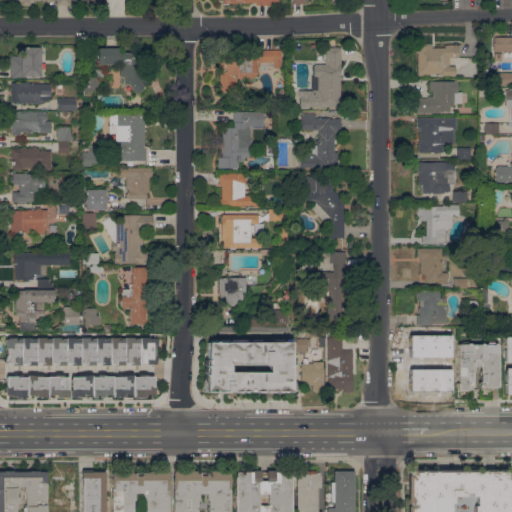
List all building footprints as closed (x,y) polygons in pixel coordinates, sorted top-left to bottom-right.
[(511,37),(511,85),(498,86),(497,72),(511,72),(511,51),(493,51),(493,37),(511,37)] [(83,41),(93,41),(93,50),(83,49),(83,46),(83,41)] [(455,76),(439,76),(439,73),(430,73),(430,76),(418,76),(418,73),(417,73),(417,52),(416,52),(416,47),(417,47),(417,43),(433,43),(433,47),(441,47),(441,45),(458,45),(458,57),(449,57),(449,65),(455,65),(455,67),(455,76)] [(40,47),(41,76),(10,76),(10,56),(18,56),(18,47),(40,47)] [(341,65),(339,65),(339,76),(343,76),(343,80),(340,80),(340,106),(300,107),(299,97),(298,97),(298,91),(311,91),(311,89),(313,89),(313,76),(315,76),(314,64),(326,64),(325,47),(341,47),(341,65)] [(98,48),(118,48),(118,52),(136,52),(137,64),(145,64),(145,80),(148,82),(137,94),(130,88),(131,86),(128,83),(121,83),(121,76),(119,76),(120,61),(117,61),(117,64),(98,64),(98,48)] [(255,67),(255,78),(253,78),(253,82),(244,82),(244,79),(237,79),(237,88),(220,88),(219,57),(244,57),(244,50),(281,50),(281,66),(255,67)] [(84,77),(95,77),(95,69),(104,69),(104,78),(103,78),(103,89),(98,89),(98,90),(89,90),(89,93),(84,94),(84,77)] [(450,102),(450,106),(452,106),(452,109),(450,109),(450,111),(440,111),(440,113),(416,113),(416,98),(427,98),(427,96),(432,96),(432,91),(430,91),(430,81),(457,81),(457,84),(459,84),(459,88),(457,88),(457,92),(469,92),(469,102),(466,102),(450,102)] [(34,103),(34,102),(11,103),(11,82),(28,82),(28,84),(50,84),(50,95),(42,96),(42,103),(34,103)] [(511,124),(511,89),(503,89),(504,104),(510,104),(511,124)] [(75,98),(75,110),(57,110),(57,98),(75,98)] [(11,119),(14,118),(14,111),(28,111),(28,112),(46,111),(46,119),(43,119),(43,121),(51,121),(51,132),(40,133),(40,131),(33,131),(32,133),(29,133),(28,131),(20,131),(20,134),(11,134),(11,119)] [(233,111),(263,112),(263,119),(264,119),(264,123),(263,123),(263,126),(261,126),(261,127),(251,127),(251,148),(249,148),(248,157),(243,157),(243,162),(238,162),(238,168),(218,168),(218,157),(221,157),(221,149),(220,149),(220,142),(222,142),(222,127),(224,128),(227,126),(230,126),(233,128),(233,112),(233,111)] [(132,160),(132,165),(127,165),(127,160),(110,160),(110,147),(116,147),(116,142),(115,142),(115,124),(109,124),(109,113),(144,113),(144,149),(146,149),(146,160),(132,160)] [(301,130),(301,113),(315,113),(315,117),(329,117),(329,118),(340,118),(341,130),(334,130),(334,139),(335,139),(335,143),(334,143),(334,152),(337,152),(337,159),(338,160),(338,164),(337,165),(337,167),(300,167),(300,153),(310,153),(310,145),(316,145),(316,141),(317,140),(318,139),(318,129),(301,130)] [(442,152),(437,152),(437,153),(431,153),(431,152),(419,152),(418,142),(420,142),(420,127),(416,127),(416,117),(455,117),(455,129),(452,129),(452,143),(442,143),(442,145),(442,152)] [(485,123),(498,123),(498,134),(485,134),(485,123)] [(57,126),(71,127),(71,140),(69,140),(69,142),(57,142),(57,126)] [(69,142),(69,152),(57,152),(57,142),(69,142)] [(104,145),(104,153),(95,153),(95,166),(81,165),(82,151),(88,152),(89,145),(104,145)] [(51,170),(29,170),(29,167),(23,167),(23,170),(13,170),(13,160),(11,160),(11,148),(32,148),(32,146),(36,146),(36,148),(38,148),(38,150),(41,150),(41,149),(44,149),(44,150),(51,150),(51,170)] [(478,147),(478,158),(457,159),(457,147),(478,147)] [(511,182),(507,182),(507,184),(502,184),(502,183),(495,183),(496,167),(497,166),(507,166),(508,167),(510,167),(510,163),(511,161),(511,182)] [(449,191),(447,191),(447,192),(445,192),(445,191),(444,191),(444,193),(439,193),(439,194),(437,194),(437,193),(433,193),(433,195),(430,195),(430,193),(427,193),(427,194),(424,194),(424,193),(422,193),(422,184),(418,184),(418,172),(417,172),(417,162),(454,162),(454,169),(446,169),(446,182),(449,182),(449,184),(449,191)] [(117,177),(117,167),(151,167),(151,177),(149,177),(149,191),(146,191),(146,198),(127,198),(127,191),(129,191),(129,188),(126,188),(126,177),(125,177),(117,177)] [(12,191),(19,192),(19,185),(17,185),(17,184),(12,183),(13,173),(44,173),(44,190),(36,190),(36,202),(12,202),(12,191)] [(221,185),(219,185),(219,173),(246,173),(246,184),(244,184),(244,196),(261,196),(261,207),(254,207),(254,205),(240,205),(240,207),(226,207),(226,206),(218,206),(218,199),(221,199),(221,185)] [(300,176),(331,177),(331,189),(343,202),(343,237),(329,237),(329,217),(324,222),(310,207),(315,203),(312,200),(305,200),(306,191),(300,191),(300,176)] [(85,209),(85,203),(84,203),(84,196),(85,196),(85,189),(93,189),(93,188),(98,188),(98,189),(105,189),(105,195),(106,195),(106,203),(105,203),(105,209),(85,209)] [(466,191),(466,192),(466,200),(465,200),(465,202),(452,202),(452,191),(466,191)] [(68,217),(57,216),(58,204),(69,204),(68,217)] [(452,228),(448,228),(448,230),(444,230),(444,237),(436,237),(436,244),(422,244),(422,235),(425,235),(425,220),(418,220),(418,216),(417,216),(417,212),(416,212),(416,208),(417,208),(417,205),(427,205),(427,206),(442,206),(442,204),(458,204),(458,216),(452,216),(452,228)] [(42,233),(25,234),(25,231),(11,231),(11,222),(12,222),(12,210),(26,210),(26,209),(37,209),(37,207),(40,207),(40,209),(42,209),(42,233)] [(268,209),(282,209),(282,212),(287,212),(287,220),(282,220),(282,221),(268,221),(268,209)] [(114,214),(153,215),(152,229),(142,229),(142,252),(149,252),(149,264),(114,263),(114,250),(112,250),(112,242),(114,242),(114,214)] [(250,238),(261,238),(261,247),(223,248),(223,240),(221,240),(221,214),(258,214),(258,223),(250,223),(250,225),(253,225),(253,232),(250,232),(250,238)] [(95,215),(95,228),(82,228),(82,215),(95,215)] [(508,220),(508,233),(494,233),(494,220),(508,220)] [(278,246),(278,227),(281,227),(281,226),(287,226),(287,246),(278,246)] [(441,272),(448,272),(448,278),(445,278),(445,283),(437,283),(437,282),(424,282),(424,274),(420,274),(420,257),(416,257),(416,248),(441,248),(441,272)] [(14,263),(13,263),(13,252),(34,252),(34,264),(45,264),(45,274),(35,274),(35,279),(27,279),(27,281),(23,281),(23,279),(14,279),(14,263)] [(327,284),(309,284),(309,271),(334,271),(334,263),(329,263),(329,252),(344,252),(344,317),(327,317),(327,284)] [(99,253),(99,264),(82,264),(82,253),(99,253)] [(511,260),(511,273),(500,273),(500,260),(511,260)] [(130,307),(121,307),(121,305),(120,305),(120,299),(121,298),(121,289),(130,289),(130,284),(132,284),(132,267),(146,267),(146,313),(147,313),(147,319),(146,319),(146,324),(130,323),(130,307)] [(246,303),(233,303),(234,305),(230,305),(230,303),(227,303),(227,301),(220,301),(220,293),(219,293),(218,278),(228,278),(228,277),(245,277),(246,303)] [(466,279),(466,288),(454,289),(453,278),(466,277),(466,279)] [(37,289),(37,278),(49,278),(49,282),(52,282),(52,289),(37,289)] [(52,293),(54,293),(54,298),(52,298),(52,301),(44,301),(44,315),(35,315),(35,321),(30,321),(30,331),(20,331),(20,321),(19,321),(19,316),(15,316),(15,299),(13,299),(13,289),(37,289),(52,289),(52,293)] [(417,290),(439,290),(439,297),(446,297),(446,305),(447,305),(447,314),(446,314),(446,322),(419,322),(419,306),(419,300),(417,300),(417,290)] [(478,317),(466,317),(467,300),(475,300),(475,301),(478,301),(478,317)] [(61,324),(61,309),(63,309),(63,306),(71,306),(71,309),(79,309),(79,324),(61,324)] [(85,308),(96,308),(96,316),(99,316),(99,324),(89,324),(89,326),(85,326),(85,308)] [(268,325),(268,310),(286,309),(286,325),(268,325)] [(240,325),(239,315),(258,314),(259,325),(240,325)] [(507,314),(507,325),(489,325),(489,314),(507,314)] [(106,332),(103,329),(104,326),(106,324),(109,324),(111,327),(111,330),(109,332),(106,332)] [(327,338),(329,338),(329,335),(334,335),(334,334),(334,331),(338,331),(338,335),(339,335),(339,337),(342,337),(342,348),(345,348),(345,350),(352,350),(352,368),(353,368),(353,372),(352,372),(352,391),(351,391),(351,393),(345,393),(345,392),(343,392),(343,391),(340,391),(340,388),(337,388),(339,389),(337,391),(334,391),(332,389),(333,388),(331,388),(331,383),(328,383),(328,376),(327,376),(327,339),(327,338)] [(511,336),(501,336),(502,362),(511,361),(511,336)] [(153,364),(153,337),(4,338),(4,365),(153,364)] [(426,350),(412,351),(412,338),(426,338),(426,350)] [(235,393),(235,391),(228,391),(228,392),(227,393),(226,392),(225,392),(225,391),(224,391),(224,392),(223,392),(223,393),(222,393),(221,392),(221,391),(218,391),(218,393),(212,393),(212,391),(204,391),(207,342),(210,342),(210,340),(224,340),(224,342),(230,342),(230,339),(244,339),(244,342),(249,342),(249,339),(259,339),(259,342),(270,342),(270,339),(288,339),(288,342),(290,342),(290,391),(281,391),(281,393),(276,393),(276,391),(272,391),(272,392),(271,393),(270,392),(269,392),(269,391),(268,391),(268,392),(267,392),(267,393),(266,392),(265,391),(262,391),(262,393),(257,393),(257,391),(241,391),(241,393),(235,393)] [(310,339),(310,344),(306,344),(306,352),(299,352),(299,353),(295,353),(295,339),(310,339)] [(496,387),(494,388),(492,387),(490,386),(490,388),(488,388),(488,389),(481,389),(480,389),(480,386),(478,386),(478,382),(480,382),(480,366),(472,366),(472,371),(471,371),(471,381),(472,381),(472,386),(471,386),(471,389),(465,389),(463,390),(461,391),(459,390),(457,389),(457,345),(497,344),(498,386),(496,387)] [(433,364),(439,357),(451,369),(446,374),(452,380),(445,387),(438,380),(434,384),(430,379),(425,384),(418,377),(416,376),(414,374),(414,372),(416,370),(413,367),(417,363),(415,361),(422,354),(433,364)] [(300,363),(303,363),(303,360),(307,360),(307,363),(322,363),(323,390),(312,391),(312,384),(301,385),(300,363)] [(511,392),(511,368),(502,368),(503,393),(511,392)] [(152,376),(4,376),(4,396),(152,396),(152,376)] [(511,511),(473,511),(473,505),(476,505),(476,496),(471,496),(471,492),(464,493),(464,496),(452,496),(452,503),(450,503),(450,511),(407,511),(407,506),(409,506),(409,504),(407,504),(407,475),(409,475),(409,471),(412,471),(412,470),(421,470),(421,471),(424,471),(424,470),(434,470),(434,471),(437,471),(437,470),(461,469),(461,471),(464,471),(464,469),(481,469),(481,471),(484,471),(484,469),(494,469),(494,471),(497,471),(497,470),(509,470),(509,471),(511,471),(511,511)] [(52,475),(63,475),(63,470),(74,470),(74,497),(52,497),(52,475)] [(235,511),(235,471),(252,471),(252,470),(260,470),(260,472),(266,472),(266,470),(275,470),(275,471),(291,471),(291,511),(235,511)] [(297,477),(297,472),(301,472),(301,470),(316,470),(316,472),(319,472),(319,476),(320,476),(320,487),(317,487),(317,511),(296,511),(296,477),(297,477)] [(353,511),(326,511),(327,508),(333,508),(333,502),(330,502),(330,489),(327,489),(327,484),(330,484),(330,482),(332,482),(332,470),(353,470),(353,511)] [(0,511),(0,471),(46,471),(45,511),(0,511)] [(104,511),(81,511),(81,471),(104,471),(104,511)] [(112,511),(112,471),(168,471),(168,490),(170,490),(169,511),(112,511)] [(173,511),(173,490),(174,490),(174,471),(199,471),(199,472),(210,472),(210,471),(230,471),(230,490),(231,490),(231,511),(173,511)]
